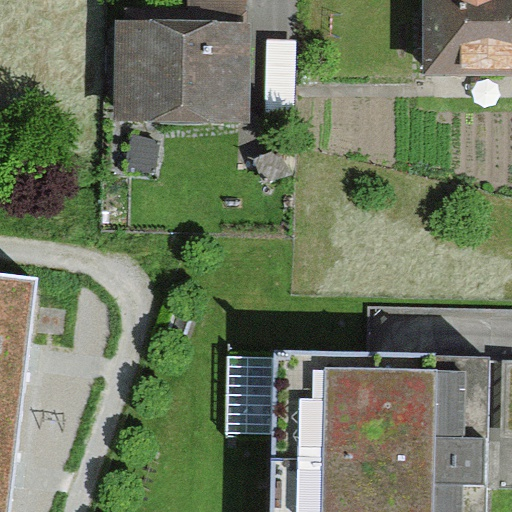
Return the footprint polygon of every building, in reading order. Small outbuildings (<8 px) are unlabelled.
[(511,0),(446,0),(446,66),(511,66),(511,0)] [(124,31),(122,111),(125,111),(146,118),(164,112),(241,113),(243,2),(195,1),(194,27),(179,27),(179,32),(124,31)] [(296,40),(266,39),(265,115),(295,115),(296,40)] [(129,172),(154,172),(158,143),(135,138),(131,151),(129,160),(129,172)] [(13,511),(44,285),(0,278),(0,511),(13,511)] [(486,511),(490,360),(274,355),(270,511),(486,511)] [(511,361),(501,362),(501,439),(511,438),(511,361)]
